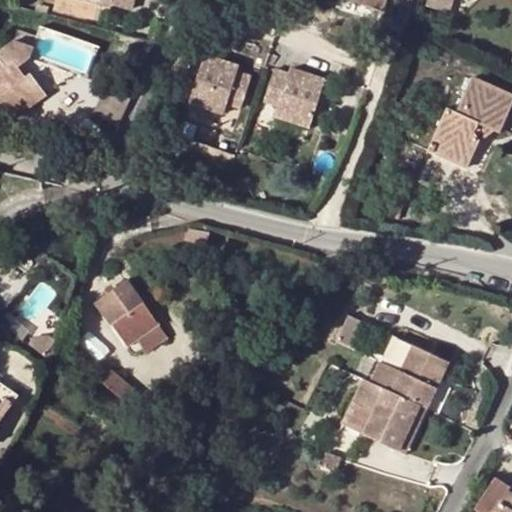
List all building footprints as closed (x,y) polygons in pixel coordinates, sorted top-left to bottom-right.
[(355,0),(383,9),(386,0),(355,0)] [(451,0),(427,0),(426,4),(449,10),(451,0)] [(0,101),(14,120),(47,95),(31,73),(26,76),(18,67),(30,57),(34,47),(38,36),(6,25),(0,43),(0,101)] [(248,49),(213,39),(198,91),(232,101),(237,86),(251,90),(261,59),(246,54),(248,49)] [(298,55),(283,51),(274,82),(289,87),(284,102),(319,112),(334,60),(300,49),(298,55)] [(511,104),(511,94),(473,77),(470,83),(457,113),(447,108),(427,151),(432,153),(436,146),(457,143),(475,151),(480,139),(475,133),(480,124),(493,129),(501,133),(511,104)] [(117,121),(130,90),(107,81),(94,112),(117,121)] [(475,133),(480,139),(493,129),(480,124),(475,133)] [(467,169),(475,151),(457,143),(436,146),(432,153),(467,169)] [(407,193),(393,188),(385,214),(400,219),(407,193)] [(127,346),(138,339),(158,324),(127,279),(97,301),(127,346)] [(168,338),(158,324),(138,339),(147,352),(168,338)] [(397,336),(385,362),(403,371),(416,344),(397,336)] [(368,380),(359,400),(379,410),(367,436),(401,452),(423,405),(429,408),(451,361),(416,344),(403,371),(385,362),(374,383),(368,380)] [(108,369),(100,379),(135,408),(144,397),(108,369)] [(511,511),(511,493),(508,491),(491,480),(477,508),(482,511),(511,511)]
